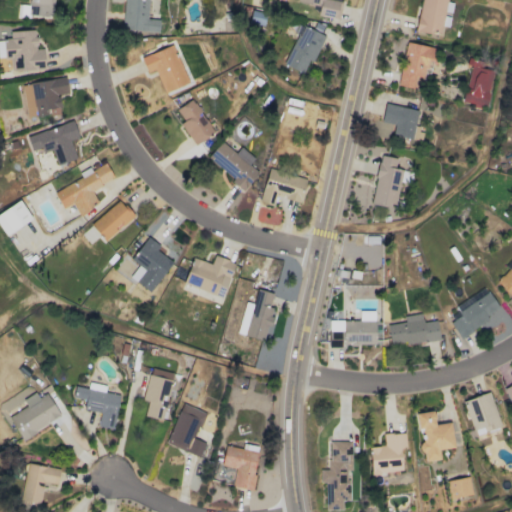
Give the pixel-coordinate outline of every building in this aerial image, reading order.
[(52,0),(28,0),(28,15),(52,16),(52,0)] [(123,0),(122,30),(157,31),(158,19),(147,18),(147,0),(123,0)] [(296,0),(296,2),(318,6),(317,15),(338,18),(341,1),(334,0),(296,0)] [(445,0),(420,0),(417,24),(422,25),(423,23),(441,26),(445,0)] [(256,24),(262,25),(264,13),(251,10),(250,18),(257,20),(256,24)] [(302,72),(307,60),(312,62),(323,34),(296,23),(293,32),(296,33),(283,65),(302,72)] [(3,38),(4,58),(9,58),(9,70),(43,69),(43,48),(35,49),(35,30),(9,30),(9,38),(3,38)] [(412,88),(414,76),(422,77),(424,66),(431,67),(434,47),(406,42),(397,85),(412,88)] [(164,92),(188,82),(171,44),(140,58),(146,72),(154,69),(164,92)] [(486,107),(491,70),(468,66),(463,104),(486,107)] [(48,114),(48,116),(60,114),(57,94),(67,93),(65,78),(21,83),(25,117),(48,114)] [(213,133),(192,98),(175,108),(183,121),(180,122),(193,145),(213,133)] [(417,110),(384,103),(380,122),(394,124),(392,135),(411,139),(417,110)] [(26,134),(31,150),(41,147),(43,153),(52,150),(56,164),(75,159),(69,140),(77,137),(73,121),(26,134)] [(235,153),(220,141),(206,159),(244,189),(257,172),(248,165),(253,158),(240,147),(235,153)] [(393,208),(402,169),(393,168),(395,158),(380,155),(369,203),(393,208)] [(52,190),(62,208),(72,203),(77,214),(98,204),(90,190),(113,178),(105,163),(52,190)] [(258,201),(271,205),(274,195),(299,202),(305,178),(268,168),(258,201)] [(133,216),(119,199),(90,223),(104,240),(133,216)] [(31,218),(18,200),(0,211),(0,228),(5,235),(31,218)] [(131,260),(137,264),(129,278),(151,292),(170,260),(155,251),(159,245),(145,236),(131,260)] [(234,263),(214,255),(210,264),(192,257),(182,284),(221,298),(234,263)] [(511,265),(496,281),(511,297),(511,296),(511,265)] [(236,333),(262,340),(266,325),(269,326),(274,308),(268,307),(272,293),(256,289),(252,304),(244,302),(236,333)] [(458,336),(500,311),(488,292),(457,311),(459,316),(449,322),(458,336)] [(329,320),(328,343),(374,344),(375,311),(359,311),(359,320),(329,320)] [(386,325),(389,346),(438,339),(436,320),(422,322),(420,313),(403,316),(404,322),(386,325)] [(147,401),(143,416),(162,420),(172,372),(149,367),(142,400),(147,401)] [(112,429),(118,394),(104,392),(105,385),(88,382),(87,388),(74,386),(72,397),(85,399),(83,409),(99,412),(97,426),(112,429)] [(46,393),(36,398),(32,393),(22,399),(26,406),(8,416),(21,439),(59,416),(46,393)] [(498,428),(491,393),(464,399),(472,434),(498,428)] [(204,442),(194,439),(204,411),(180,403),(165,444),(199,456),(204,442)] [(452,448),(449,421),(434,423),(433,411),(417,413),(422,461),(439,459),(438,449),(452,448)] [(369,446),(370,473),(401,472),(400,448),(405,447),(405,433),(383,433),(383,446),(369,446)] [(350,441),(328,441),(329,469),(319,469),(319,483),(324,483),(325,510),(342,509),(341,500),(348,500),(348,470),(351,470),(350,441)] [(220,466),(234,468),(231,486),(250,490),(258,447),(241,444),(241,448),(224,445),(220,466)] [(56,484),(59,468),(26,463),(20,500),(39,503),(43,482),(56,484)] [(448,498),(471,494),(467,476),(445,481),(448,498)]
